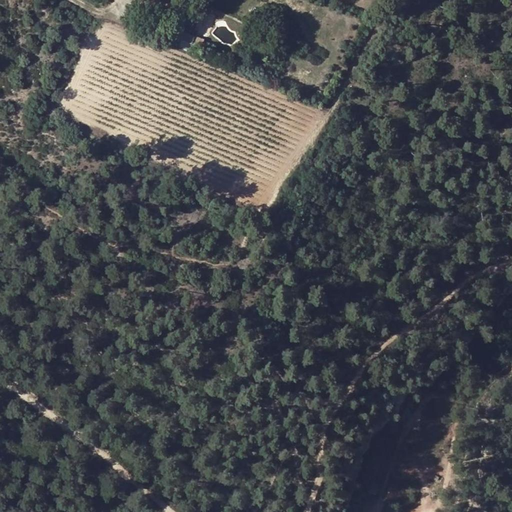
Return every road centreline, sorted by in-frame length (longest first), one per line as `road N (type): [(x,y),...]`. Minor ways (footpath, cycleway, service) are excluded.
road 1 (track): [(310,511),(327,443),(378,350),(511,260)]
road 2 (track): [(0,373),(176,511)]
